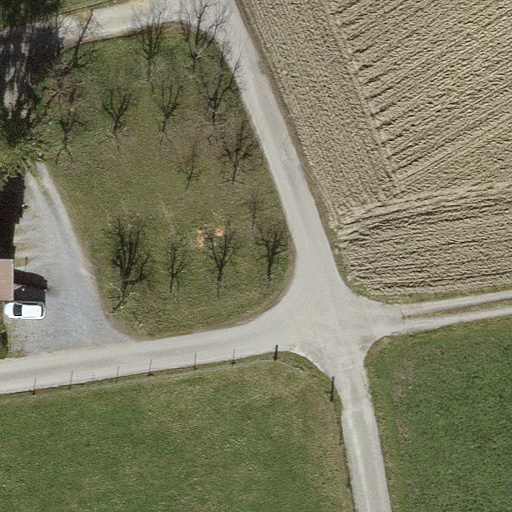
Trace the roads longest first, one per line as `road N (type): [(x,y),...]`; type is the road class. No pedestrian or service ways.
road 1 (track): [(212,0),(335,325)]
road 2 (track): [(335,325),(0,378)]
road 3 (track): [(76,366),(62,236),(0,45)]
road 4 (track): [(0,42),(199,0)]
road 5 (track): [(335,325),(368,511)]
road 6 (track): [(511,298),(335,325)]
